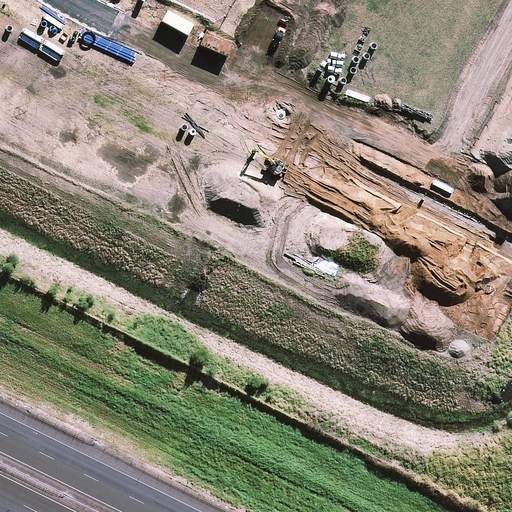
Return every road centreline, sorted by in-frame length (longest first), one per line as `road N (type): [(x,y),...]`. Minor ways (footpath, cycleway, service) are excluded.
road 1 (residential): [(83,0),(434,179)]
road 2 (motorway): [(0,433),(159,511)]
road 3 (residential): [(434,179),(511,29)]
